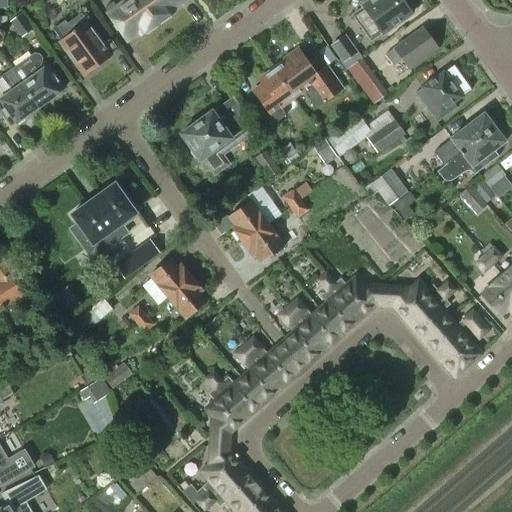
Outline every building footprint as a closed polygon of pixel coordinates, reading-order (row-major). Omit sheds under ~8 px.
[(181,0),(128,0),(118,8),(114,2),(106,7),(110,13),(108,14),(127,40),(137,33),(139,35),(172,12),(171,9),(182,0),(181,0)] [(363,9),(352,17),(370,42),(378,36),(379,36),(411,13),(402,0),(371,0),(362,7),(363,9)] [(9,22),(21,38),(32,30),(21,14),(9,22)] [(84,75),(110,56),(87,24),(86,25),(79,15),(67,24),(65,21),(53,30),(62,42),(61,43),(84,75)] [(385,55),(391,64),(393,66),(401,60),(408,70),(437,49),(422,28),(385,55)] [(345,36),(331,45),(330,46),(342,63),(347,69),(361,59),(345,36)] [(336,60),(327,47),(318,53),(328,65),(336,60)] [(285,62),(275,69),(294,97),(303,91),(316,109),(342,91),(325,67),(315,73),(299,50),(284,60),(285,62)] [(63,90),(47,67),(44,63),(44,60),(43,57),(41,54),(36,53),(11,70),(37,108),(63,90)] [(361,59),(347,69),(354,79),(372,105),(387,95),(368,69),(361,59)] [(417,93),(422,100),(437,121),(457,107),(453,102),(461,97),(470,90),(453,66),(423,88),(424,89),(417,93)] [(294,97),(275,69),(259,80),(263,86),(253,92),(268,114),(269,115),(269,114),(275,123),(285,116),(279,108),(294,97)] [(37,108),(11,70),(0,77),(0,108),(12,126),(37,108)] [(237,128),(221,106),(212,112),(180,135),(199,162),(201,160),(213,177),(229,165),(217,149),(231,139),(227,134),(237,128)] [(494,128),(483,114),(451,139),(434,152),(444,165),(445,165),(494,128)] [(359,116),(327,140),(339,157),(366,138),(371,134),(365,126),(359,116)] [(373,136),(367,140),(378,154),(397,140),(400,145),(405,141),(402,136),(405,135),(394,121),(373,136)] [(445,165),(444,165),(437,171),(438,172),(439,171),(443,177),(444,176),(446,179),(450,179),(454,177),(463,171),(466,169),(470,169),(473,174),(498,156),(494,150),(505,142),(494,128),(445,165)] [(313,148),(325,166),(337,158),(324,141),(313,148)] [(290,143),(278,153),(287,166),(300,156),(290,143)] [(254,159),(268,179),(280,170),(266,151),(254,159)] [(505,175),(502,172),(496,165),(480,177),(488,188),(505,175)] [(408,192),(392,172),(390,170),(371,184),(387,207),(408,192)] [(473,187),(489,204),(496,197),(480,180),(473,187)] [(289,208),(307,196),(312,192),(305,183),(281,198),(289,208)] [(91,243),(92,245),(94,244),(133,215),(134,215),(135,214),(134,212),(134,213),(115,186),(114,184),(112,186),(113,186),(73,215),(73,214),(71,216),(72,217),(77,224),(69,229),(78,242),(86,237),(91,243)] [(247,195),(251,202),(228,218),(234,227),(231,229),(241,243),(267,224),(260,214),(273,204),(260,186),(247,195)] [(459,195),(476,215),(486,206),(468,187),(459,195)] [(410,194),(393,205),(406,221),(415,214),(409,207),(416,201),(410,194)] [(314,205),(307,196),(289,208),(296,219),(308,211),(314,205)] [(283,247),(267,224),(241,243),(251,257),(254,254),(260,263),(283,247)] [(148,240),(124,258),(134,272),(158,254),(148,240)] [(482,253),(493,266),(504,258),(493,244),(482,253)] [(493,266),(482,253),(471,261),(482,275),(493,266)] [(14,256),(5,262),(15,278),(25,272),(14,256)] [(0,259),(0,308),(12,301),(15,306),(28,298),(15,278),(5,262),(3,259),(3,258),(0,259)] [(177,267),(171,259),(149,277),(167,298),(191,278),(180,264),(177,267)] [(511,265),(501,275),(511,287),(511,265)] [(317,282),(325,291),(330,288),(334,284),(325,274),(317,282)] [(511,309),(511,287),(501,275),(480,293),(499,316),(507,309),(510,312),(511,309)] [(203,291),(191,278),(167,298),(185,320),(207,302),(200,293),(203,291)] [(334,284),(330,288),(345,306),(357,319),(362,315),(375,303),(383,304),(385,304),(386,289),(384,289),(361,287),(355,281),(347,287),(340,279),(334,284)] [(441,295),(445,299),(454,291),(447,282),(437,291),(441,295)] [(386,289),(385,304),(387,304),(395,305),(404,315),(406,318),(410,322),(419,315),(441,295),(437,291),(432,285),(424,293),(417,285),(411,291),(388,289),(386,289)] [(327,305),(320,311),(340,334),(353,323),(357,319),(345,306),(330,288),(325,291),(326,292),(320,296),(327,305)] [(419,315),(410,322),(414,327),(425,340),(447,320),(441,312),(449,305),(445,299),(441,295),(419,315)] [(297,299),(288,307),(297,319),(307,311),(297,299)] [(135,324),(145,315),(138,306),(127,314),(135,324)] [(278,316),(288,327),(297,319),(288,307),(278,316)] [(307,311),(297,319),(323,349),(328,345),(340,334),(320,311),(313,318),(307,311)] [(469,331),(480,321),(472,311),(461,321),(469,331)] [(153,325),(145,315),(135,324),(142,333),(153,325)] [(119,323),(124,329),(130,325),(124,318),(119,323)] [(294,334),(286,341),(306,364),(319,353),(323,349),(297,319),(288,327),(294,334)] [(447,320),(425,340),(436,352),(439,357),(469,331),(461,321),(454,327),(447,320)] [(469,331),(477,340),(488,330),(480,321),(469,331)] [(469,331),(439,357),(443,361),(455,374),(477,355),(477,354),(470,346),(477,340),(469,331)] [(253,357),(262,349),(252,338),(243,346),(253,357)] [(234,354),(244,365),(253,357),(243,346),(234,354)] [(262,349),(253,357),(253,358),(279,387),(284,383),(297,372),(277,349),(268,356),(263,350),(262,349)] [(250,373),(242,379),(262,402),(274,391),(279,387),(253,358),(253,357),(244,365),(244,366),(250,373)] [(132,375),(131,374),(123,363),(108,374),(116,386),(132,375)] [(214,390),(218,386),(222,382),(213,373),(205,380),(214,390)] [(222,382),(218,386),(245,417),(249,413),(251,412),(262,402),(242,379),(235,386),(227,377),(222,382)] [(83,399),(88,396),(106,385),(101,378),(100,378),(92,383),(86,387),(78,392),(83,399)] [(215,403),(207,410),(213,416),(212,439),(227,440),(227,432),(240,421),(245,417),(218,386),(214,390),(208,395),(215,403)] [(192,424),(198,430),(204,424),(198,419),(192,424)] [(210,480),(202,487),(206,493),(210,497),(229,481),(241,470),(237,465),(226,452),(227,444),(227,442),(212,441),(212,443),(210,467),(204,472),(210,480)] [(113,444),(103,450),(108,458),(118,452),(113,444)] [(7,461),(0,449),(0,485),(32,466),(23,451),(7,461)] [(41,460),(44,467),(53,463),(50,456),(41,460)] [(138,494),(148,485),(157,477),(143,461),(126,476),(131,482),(129,485),(138,494)] [(229,481),(210,497),(214,502),(219,507),(227,500),(234,507),(257,488),(245,475),(241,470),(229,481)] [(0,509),(0,511),(30,511),(24,502),(45,490),(37,477),(0,495),(7,505),(0,509)] [(111,504),(115,508),(126,498),(115,485),(103,495),(111,504)] [(237,511),(262,511),(271,505),(267,500),(257,488),(234,507),(237,511)] [(210,497),(206,493),(196,502),(204,511),(214,502),(210,497)] [(91,509),(93,511),(104,511),(111,504),(103,495),(100,499),(91,509)]
